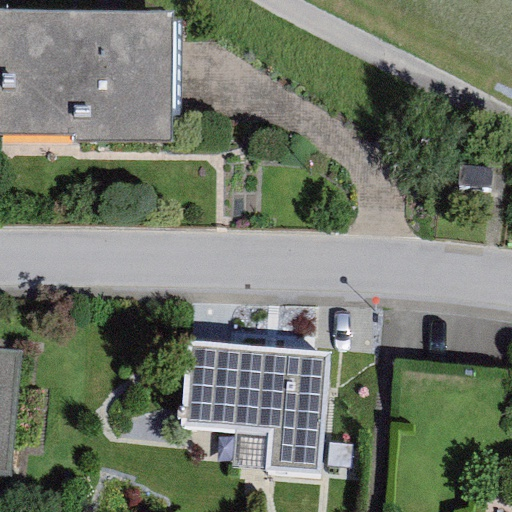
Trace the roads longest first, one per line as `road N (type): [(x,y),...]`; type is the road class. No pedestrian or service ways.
road 1 (residential): [(0,264),(511,310)]
road 2 (unclassified): [(296,0),(511,120)]
